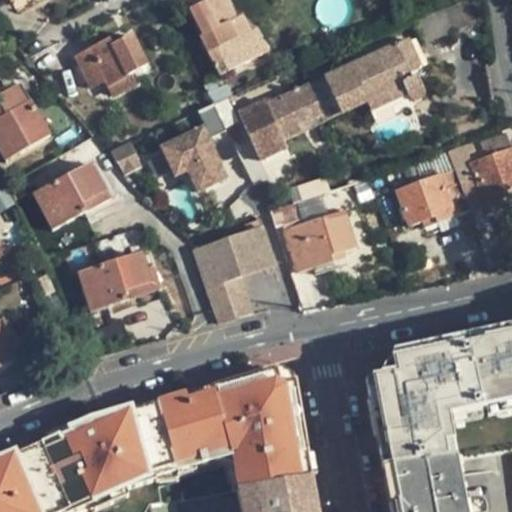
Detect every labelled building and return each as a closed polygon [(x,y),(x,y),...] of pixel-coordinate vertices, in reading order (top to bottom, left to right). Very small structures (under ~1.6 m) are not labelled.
[(47,0),(14,0),(13,1),(20,15),(48,1),(47,0)] [(239,40),(251,34),(241,16),(236,19),(226,0),(209,0),(190,10),(211,52),(208,53),(220,77),(250,62),(239,40)] [(472,0),(469,0),(414,22),(423,45),(481,22),(472,0)] [(262,56),(251,34),(239,40),(250,62),(262,56)] [(118,36),(109,41),(112,46),(121,42),(118,36)] [(131,37),(121,42),(112,46),(109,41),(75,58),(90,89),(104,82),(107,87),(108,87),(114,98),(134,87),(129,77),(147,68),(131,37)] [(407,41),(324,78),(327,85),(341,116),(366,104),(370,113),(407,96),(411,102),(414,103),(419,103),(422,101),(424,97),(424,93),(417,78),(411,80),(404,64),(414,59),(407,41)] [(312,92),(327,85),(324,78),(309,85),(312,92)] [(22,85),(0,97),(0,153),(6,164),(51,139),(31,104),(32,103),(22,85)] [(258,162),(286,149),(283,142),(302,134),(299,127),(323,116),(312,92),(309,85),(266,105),(264,101),(236,114),(258,162)] [(218,89),(209,93),(214,102),(223,98),(218,89)] [(224,177),(201,127),(161,145),(173,174),(186,168),(196,190),(224,177)] [(484,206),(503,200),(500,194),(511,189),(511,149),(506,134),(431,160),(437,177),(396,193),(409,227),(421,222),(436,217),(438,223),(454,217),(454,216),(484,205),(484,206)] [(138,170),(127,144),(111,152),(122,177),(138,170)] [(91,165),(33,196),(52,232),(111,201),(91,165)] [(511,196),(511,189),(500,194),(503,200),(511,196)] [(506,209),(503,200),(484,206),(488,215),(506,209)] [(295,203),(272,211),(270,212),(275,229),(301,220),(295,203)] [(330,257),(343,253),(356,249),(345,213),(284,231),(297,274),(332,263),(330,257)] [(424,228),(438,223),(436,217),(421,222),(424,228)] [(458,226),(454,217),(438,223),(441,232),(458,226)] [(247,234),(194,253),(219,325),(250,314),(238,279),(273,267),(261,230),(259,231),(256,223),(245,227),(247,234)] [(345,259),(343,253),(330,257),(332,263),(345,259)] [(90,313),(127,301),(125,294),(150,285),(146,272),(141,255),(78,275),(90,313)] [(150,285),(153,295),(161,292),(154,270),(146,272),(150,285)] [(128,303),(153,295),(150,285),(125,294),(127,301),(128,303)] [(2,323),(0,323),(0,368),(20,359),(2,323)] [(369,371),(384,470),(459,459),(451,413),(511,398),(511,326),(395,349),(399,366),(369,371)] [(94,348),(98,359),(111,355),(106,343),(94,348)] [(296,345),(260,354),(265,380),(273,418),(312,409),(301,348),(296,345)] [(234,427),(273,418),(265,380),(240,386),(240,388),(227,390),(234,427)] [(320,458),(311,423),(270,433),(280,469),(320,458)] [(270,433),(258,436),(264,473),(280,469),(270,433)] [(264,473),(258,436),(242,440),(249,490),(266,488),(264,473)] [(18,440),(0,444),(0,488),(29,481),(26,471),(18,440)] [(182,455),(149,462),(156,507),(186,501),(182,455)] [(467,511),(466,498),(465,497),(459,459),(384,470),(391,511),(467,511)] [(48,466),(26,471),(29,481),(48,476),(51,476),(48,466)] [(72,499),(74,511),(112,511),(104,473),(68,482),(72,499)] [(316,511),(311,482),(266,488),(249,490),(235,492),(238,511),(316,511)] [(481,511),(479,496),(466,498),(467,511),(481,511)] [(64,501),(66,511),(74,511),(72,499),(64,501)]
